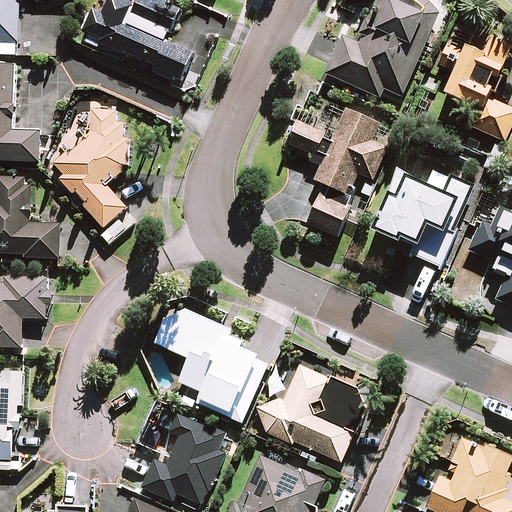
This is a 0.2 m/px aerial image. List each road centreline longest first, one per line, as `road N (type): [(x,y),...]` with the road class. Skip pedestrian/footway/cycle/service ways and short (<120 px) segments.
road 1 (residential): [(81,429),(77,376),(113,293),(138,270),(214,231)]
road 2 (residential): [(214,231),(255,272),(441,354)]
road 3 (residential): [(287,13),(209,173),(214,231)]
road 4 (residential): [(372,511),(441,354)]
